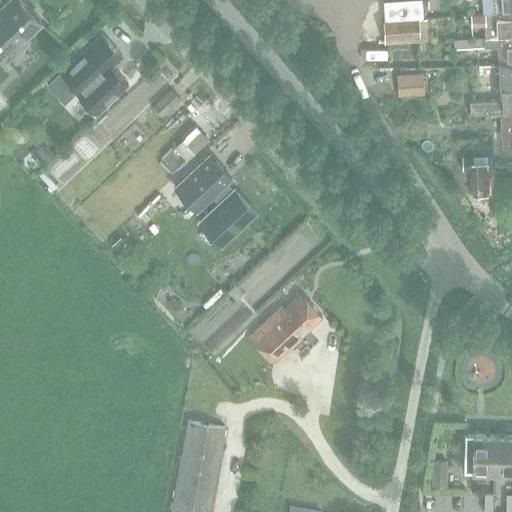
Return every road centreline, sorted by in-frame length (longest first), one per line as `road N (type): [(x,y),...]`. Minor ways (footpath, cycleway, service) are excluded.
road 1 (residential): [(145,0),(351,222),(449,260)]
road 2 (unclassified): [(449,260),(213,0)]
road 3 (residential): [(462,268),(329,19)]
road 4 (residential): [(391,511),(432,302),(449,260)]
